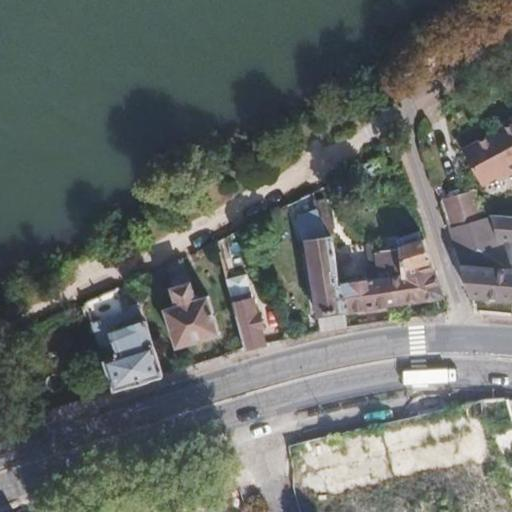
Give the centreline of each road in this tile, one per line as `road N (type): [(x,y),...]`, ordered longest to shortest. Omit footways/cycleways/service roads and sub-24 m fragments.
road 1 (primary): [(473,338),(416,339),(308,359),(0,454)]
road 2 (residential): [(407,98),(332,157),(69,296)]
road 3 (primary): [(246,410),(391,374),(511,374)]
road 4 (primary): [(0,490),(246,410)]
road 5 (residential): [(407,98),(473,338)]
road 6 (residential): [(511,36),(407,98)]
